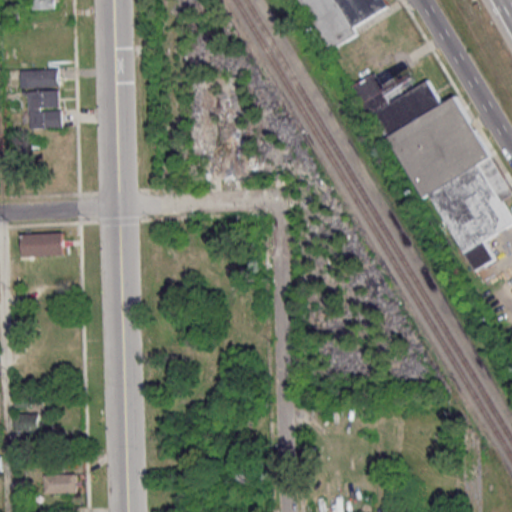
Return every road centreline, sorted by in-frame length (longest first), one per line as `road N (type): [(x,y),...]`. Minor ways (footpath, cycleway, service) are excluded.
road 1 (tertiary): [(124,511),(110,0)]
road 2 (residential): [(278,204),(285,511)]
road 3 (secondary): [(419,0),(511,153)]
road 4 (residential): [(278,204),(116,207)]
